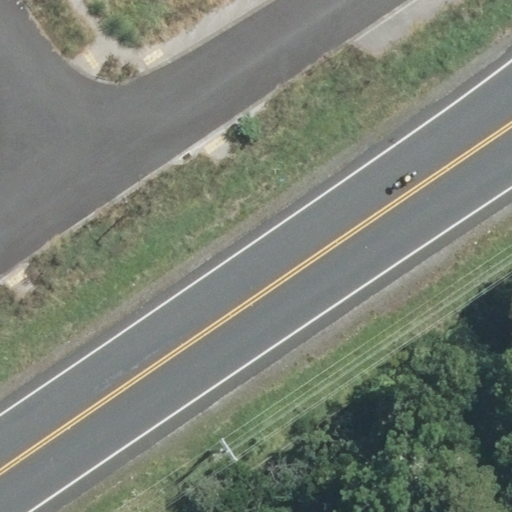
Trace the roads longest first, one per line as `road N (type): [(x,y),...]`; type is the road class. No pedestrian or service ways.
road 1 (secondary): [(511,122),(0,471)]
road 2 (residential): [(323,0),(90,161)]
road 3 (residential): [(90,161),(0,32)]
road 4 (unknown): [(130,382),(205,511)]
